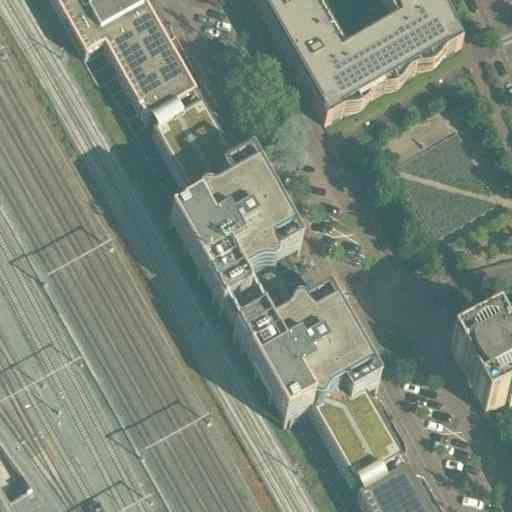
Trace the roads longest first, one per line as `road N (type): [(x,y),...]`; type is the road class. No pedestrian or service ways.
road 1 (residential): [(169,0),(360,329)]
road 2 (residential): [(405,307),(228,0)]
road 3 (residential): [(511,500),(405,307)]
road 4 (residential): [(360,329),(459,511)]
